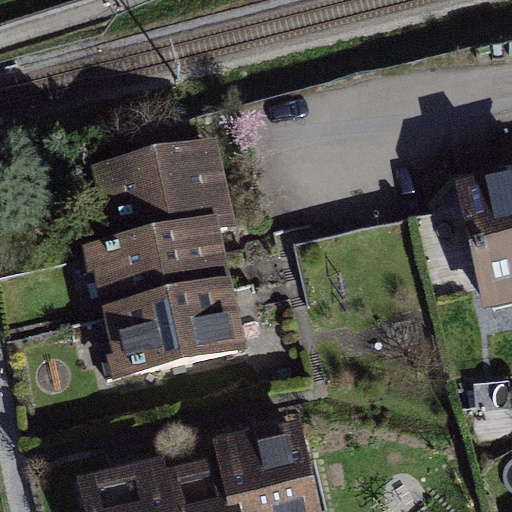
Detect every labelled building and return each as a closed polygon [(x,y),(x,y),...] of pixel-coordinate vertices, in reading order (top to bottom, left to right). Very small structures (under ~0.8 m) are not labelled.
[(237,226),(219,153),(93,184),(111,257),(221,230),(237,226)] [(511,188),(454,203),(487,332),(511,325),(511,188)] [(237,297),(221,230),(111,257),(87,263),(103,329),(237,297)] [(253,363),(237,297),(103,329),(119,395),(253,363)] [(224,453),(228,467),(238,511),(316,511),(297,435),(224,453)] [(238,511),(228,467),(154,485),(160,511),(238,511)] [(151,472),(77,490),(82,511),(160,511),(154,485),(151,472)]
